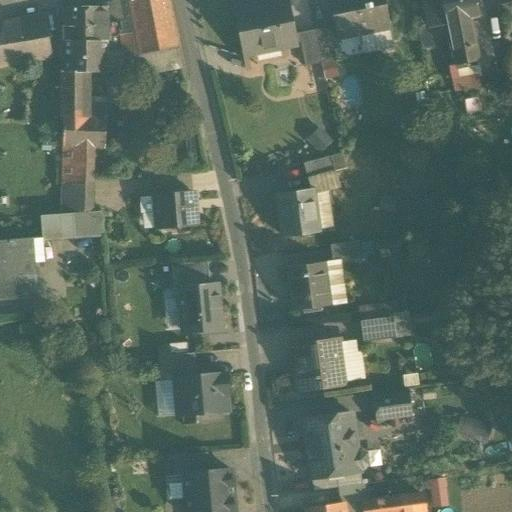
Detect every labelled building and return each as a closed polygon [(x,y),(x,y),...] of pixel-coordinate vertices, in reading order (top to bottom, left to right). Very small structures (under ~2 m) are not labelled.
[(140,54),(132,17),(125,18),(121,0),(118,0),(107,2),(107,9),(107,34),(118,32),(123,58),(134,55),(140,54)] [(129,0),(121,0),(125,18),(132,17),(129,0)] [(167,0),(129,0),(132,17),(140,54),(140,55),(177,47),(167,0)] [(360,28),(361,34),(389,28),(383,0),(330,0),(337,32),(360,28)] [(429,27),(446,24),(441,0),(432,0),(425,2),(422,2),(426,25),(427,28),(429,27)] [(441,0),(446,24),(466,20),(480,17),(476,0),(441,0)] [(240,30),(245,54),(264,50),(263,47),(293,41),(286,4),(263,9),(263,7),(237,12),(240,30)] [(63,8),(63,42),(107,42),(107,34),(107,9),(63,8)] [(0,36),(0,68),(51,59),(44,15),(9,22),(4,23),(0,36)] [(446,24),(449,35),(469,30),(466,20),(446,24)] [(432,38),(449,35),(446,24),(429,27),(432,38)] [(427,28),(426,25),(416,27),(421,51),(434,48),(432,38),(429,27),(427,28)] [(328,28),(314,31),(320,63),(334,60),(328,28)] [(389,28),(361,34),(365,54),(393,48),(389,28)] [(245,54),(240,30),(209,36),(216,71),(247,65),(245,54)] [(471,30),(469,30),(449,35),(455,66),(477,61),(471,30)] [(304,66),(320,63),(314,31),(298,34),(304,66)] [(88,73),(107,73),(107,61),(107,42),(63,42),(63,71),(63,72),(88,73)] [(137,73),(138,77),(181,68),(177,47),(140,55),(140,54),(134,55),(137,73)] [(123,58),(107,61),(107,73),(137,73),(134,55),(123,58)] [(63,118),(62,146),(92,148),(104,148),(105,105),(88,104),(88,73),(63,72),(63,71),(60,71),(60,118),(63,118)] [(450,79),(453,95),(479,90),(476,74),(450,79)] [(320,128),(306,141),(319,155),(333,141),(320,128)] [(90,213),(92,148),(62,146),(61,211),(90,213)] [(331,156),(335,173),(346,170),(342,154),(339,154),(331,156)] [(305,163),(309,180),(335,173),(331,156),(305,163)] [(335,173),(309,180),(312,192),(312,194),(328,190),(339,187),(335,173)] [(333,227),(328,190),(312,194),(317,230),(333,227)] [(279,216),(282,236),(317,232),(317,230),(312,194),(312,192),(279,196),(281,216),(279,216)] [(193,194),(155,197),(157,213),(158,229),(196,225),(193,194)] [(396,196),(379,196),(379,211),(395,212),(396,196)] [(143,214),(157,213),(155,197),(141,198),(143,214)] [(99,212),(73,215),(75,240),(101,238),(99,212)] [(157,213),(143,214),(144,230),(158,229),(157,213)] [(43,240),(43,242),(75,240),(73,215),(40,217),(42,240),(43,240)] [(399,237),(371,241),(373,250),(400,246),(399,237)] [(0,243),(0,300),(37,298),(35,278),(32,278),(31,259),(44,258),(43,242),(43,240),(42,240),(0,243)] [(360,240),(330,244),(332,262),(341,261),(362,257),(362,256),(360,243),(360,240)] [(371,241),(360,243),(362,256),(373,254),(373,250),(371,241)] [(346,304),(341,261),(332,262),(322,263),(328,307),(346,304)] [(173,290),(179,289),(179,288),(209,286),(207,262),(171,265),(173,290)] [(290,285),(293,312),(328,307),(322,263),(285,268),(288,286),(290,285)] [(182,332),(220,329),(219,308),(221,307),(220,297),(218,297),(217,285),(209,286),(179,288),(179,289),(179,291),(182,330),(182,332)] [(182,330),(179,291),(163,292),(166,331),(182,330)] [(398,302),(359,307),(361,318),(399,312),(398,302)] [(451,311),(417,314),(418,326),(452,324),(451,311)] [(411,312),(392,315),(396,339),(415,336),(411,312)] [(360,319),(363,343),(396,339),(392,315),(360,319)] [(302,387),(308,391),(315,390),(318,386),(344,383),(341,363),(337,363),(335,351),(337,351),(339,348),(339,343),(338,342),(335,339),(317,342),(315,345),(315,346),(291,349),(294,373),(301,377),(302,387)] [(355,341),(339,343),(339,348),(337,351),(335,351),(337,363),(341,363),(344,383),(365,380),(361,352),(357,352),(355,341)] [(159,357),(161,382),(175,381),(175,379),(197,377),(195,354),(159,357)] [(175,381),(178,416),(228,411),(226,395),(227,395),(226,375),(197,377),(175,379),(175,381)] [(175,381),(161,382),(155,382),(158,417),(178,416),(175,381)] [(372,395),(375,422),(412,417),(408,390),(372,395)] [(303,420),(311,480),(337,476),(359,473),(359,471),(362,471),(367,465),(366,454),(360,450),(356,450),(350,413),(303,420)] [(492,425),(460,416),(456,433),(487,442),(492,425)] [(172,456),(173,477),(183,476),(183,475),(209,473),(207,453),(172,456)] [(186,501),(186,511),(234,511),(231,471),(209,473),(183,475),(183,476),(186,501)] [(337,476),(338,488),(360,485),(359,473),(337,476)] [(183,476),(173,477),(165,478),(167,502),(186,501),(183,476)] [(338,488),(337,476),(311,480),(313,492),(335,489),(338,488)] [(445,478),(430,480),(433,509),(449,507),(445,478)] [(342,505),(342,506),(362,503),(360,485),(338,488),(335,489),(337,505),(342,505)] [(422,511),(421,496),(399,498),(401,511),(422,511)] [(362,511),(401,511),(399,498),(362,503),(362,511)] [(308,509),(307,511),(362,511),(362,503),(342,506),(342,505),(337,505),(308,509)]
